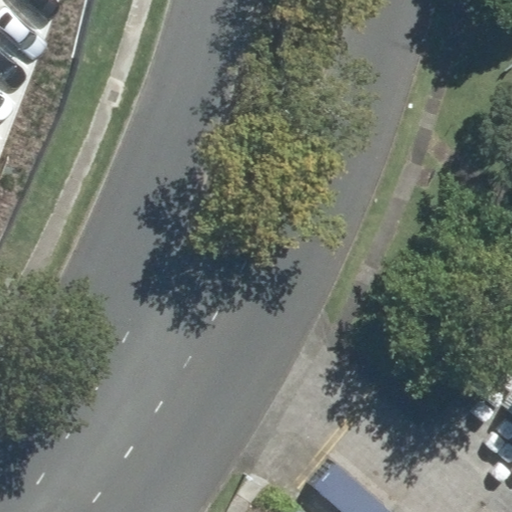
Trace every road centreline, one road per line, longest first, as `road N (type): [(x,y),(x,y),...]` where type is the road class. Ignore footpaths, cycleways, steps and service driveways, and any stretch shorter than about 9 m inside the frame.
road 1 (unclassified): [(389,0),(311,205),(127,511)]
road 2 (unclassified): [(0,478),(136,294),(218,0)]
